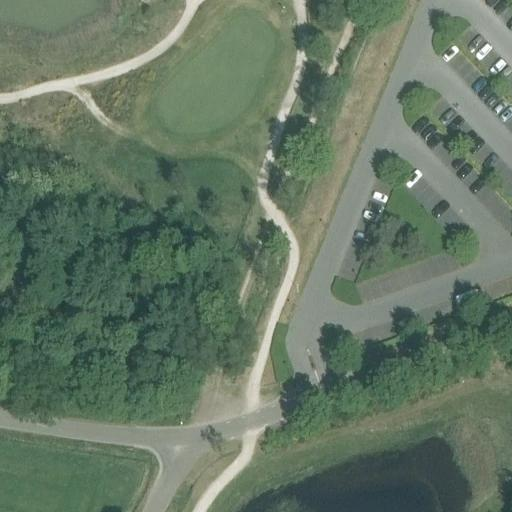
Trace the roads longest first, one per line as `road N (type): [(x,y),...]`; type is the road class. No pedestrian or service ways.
road 1 (unclassified): [(511,330),(193,435)]
road 2 (track): [(193,435),(276,213)]
road 3 (unclassified): [(193,435),(112,435),(0,416)]
